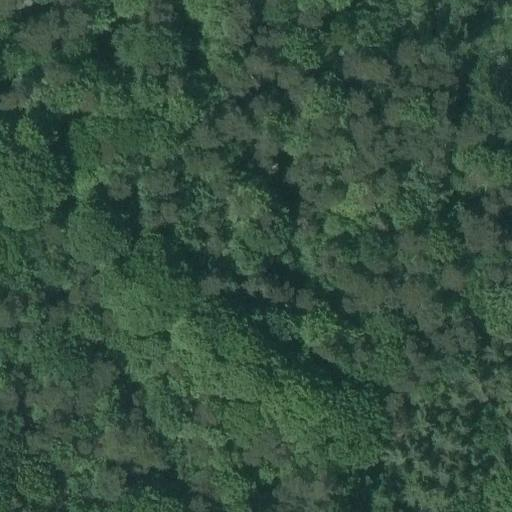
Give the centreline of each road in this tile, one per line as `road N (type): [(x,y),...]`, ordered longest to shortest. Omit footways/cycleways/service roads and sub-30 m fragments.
road 1 (track): [(78,212),(110,252),(367,451)]
road 2 (track): [(78,212),(114,150),(281,0)]
